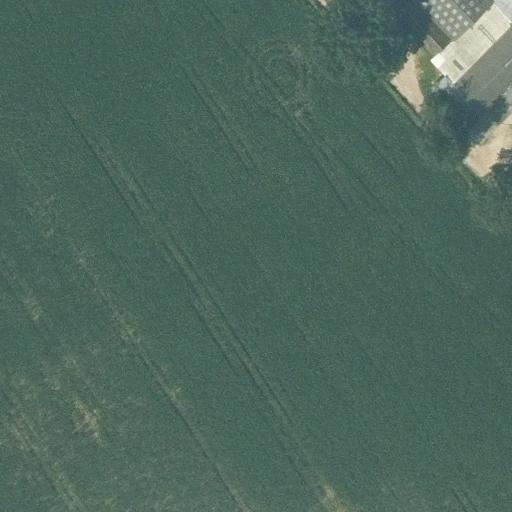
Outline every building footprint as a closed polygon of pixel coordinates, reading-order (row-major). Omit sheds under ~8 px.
[(415,0),(421,5),(452,38),(489,0),(415,0)] [(511,96),(511,17),(495,0),(490,0),(452,38),(436,53),(432,58),(447,73),(491,118),(511,96)] [(511,0),(495,0),(511,17),(511,0)] [(403,16),(404,20),(436,53),(452,38),(421,5),(417,3),(413,3),(408,4),(405,7),(403,11),(403,16)] [(491,118),(447,73),(428,91),(476,141),(495,122),(491,118)]
